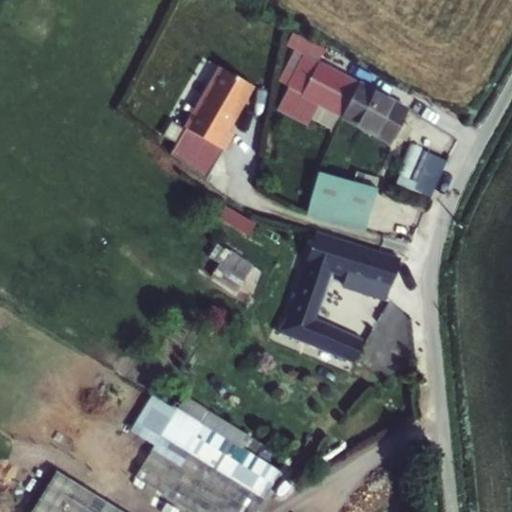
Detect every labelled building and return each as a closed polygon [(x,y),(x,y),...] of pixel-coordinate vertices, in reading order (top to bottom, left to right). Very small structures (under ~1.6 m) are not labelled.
[(331,54),(299,36),(293,50),(302,56),(287,86),(390,141),(394,135),(404,141),(411,128),(400,123),(407,112),(324,66),(331,54)] [(252,87),(219,68),(171,153),(205,180),(232,135),(225,131),(252,87)] [(147,108),(137,102),(131,113),(140,119),(147,108)] [(316,107),(311,119),(331,127),(336,115),(316,107)] [(354,183),(317,173),(307,214),(365,231),(379,179),(358,172),(354,183)] [(414,181),(398,177),(397,184),(411,188),(414,181)] [(256,224),(225,207),(218,219),(249,237),(256,224)] [(370,337),(320,322),(333,271),(350,275),(345,287),(370,294),(389,301),(403,269),(378,259),(380,253),(315,235),(286,336),(364,359),(370,337)] [(245,280),(220,264),(213,275),(237,293),(245,280)] [(246,511),(253,511),(278,469),(170,407),(144,453),(246,511)] [(142,511),(51,459),(19,511),(142,511)]
